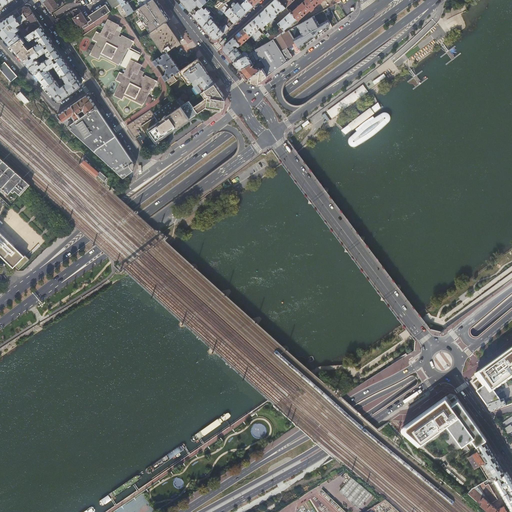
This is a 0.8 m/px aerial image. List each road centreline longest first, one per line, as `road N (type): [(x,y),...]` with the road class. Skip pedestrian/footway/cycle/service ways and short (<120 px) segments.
road 1 (primary): [(10,317),(433,0)]
road 2 (primary): [(410,0),(23,287)]
road 3 (residential): [(10,317),(232,164)]
road 4 (primary): [(220,511),(441,377)]
road 5 (primary): [(202,511),(417,378)]
road 6 (secondary): [(280,146),(432,348)]
road 7 (primary): [(426,363),(337,407),(253,466)]
road 8 (primary): [(417,378),(253,466)]
road 9 (residential): [(306,108),(441,0)]
road 10 (residential): [(150,174),(23,287)]
road 11 (residential): [(90,86),(57,108),(0,41)]
road 12 (primary): [(417,378),(511,301)]
